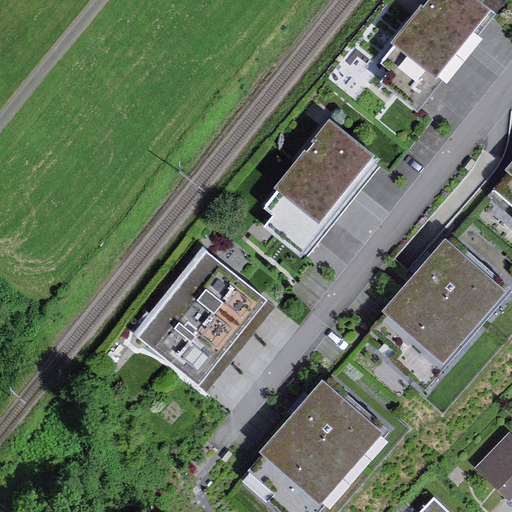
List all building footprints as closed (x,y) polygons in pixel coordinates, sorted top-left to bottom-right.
[(485,15),(467,0),(426,0),(386,46),(427,82),(485,15)] [(368,161),(325,124),(271,186),(314,222),(368,161)] [(511,160),(503,171),(511,178),(511,160)] [(440,241),(378,311),(438,363),(499,293),(440,241)] [(205,255),(183,283),(247,333),(269,305),(205,255)] [(183,283),(161,310),(225,361),(247,333),(183,283)] [(161,310),(139,338),(203,388),(225,361),(161,310)] [(316,384),(254,455),(314,506),(375,436),(316,384)] [(511,440),(510,438),(483,467),(511,494),(511,440)] [(246,481),(276,511),(309,511),(263,465),(246,481)] [(444,511),(434,502),(425,511),(444,511)]
